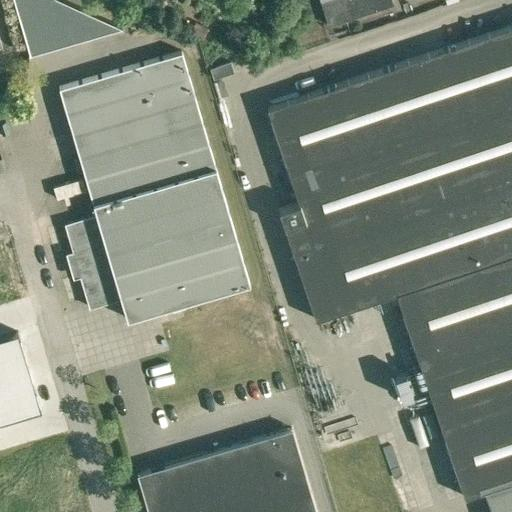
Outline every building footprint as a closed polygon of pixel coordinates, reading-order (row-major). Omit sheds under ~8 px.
[(122,27),(63,0),(14,0),(30,54),(62,44),(91,36),(103,32),(122,27)] [(393,4),(391,0),(318,0),(319,2),(320,2),(328,25),(393,4)] [(511,25),(267,107),(299,202),(278,209),(315,320),(396,292),(464,497),(511,480),(511,25)] [(215,166),(181,51),(59,86),(96,214),(65,223),(73,250),(66,252),(74,277),(80,275),(89,307),(121,298),(126,318),(249,282),(215,166)] [(214,78),(234,71),(230,61),(210,68),(214,78)] [(16,330),(0,335),(0,418),(39,407),(16,330)] [(315,511),(291,427),(137,472),(148,511),(315,511)] [(56,511),(51,487),(0,497),(0,511),(56,511)]
